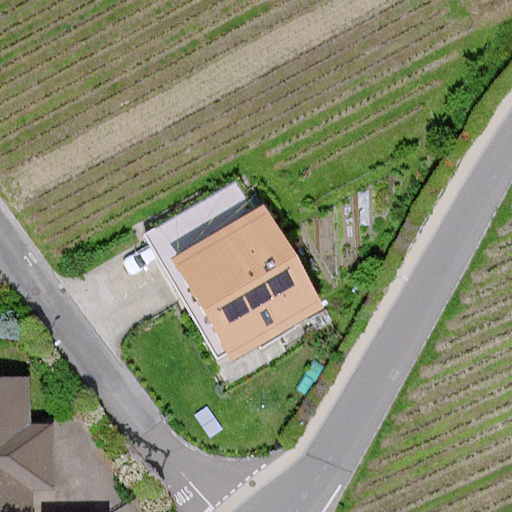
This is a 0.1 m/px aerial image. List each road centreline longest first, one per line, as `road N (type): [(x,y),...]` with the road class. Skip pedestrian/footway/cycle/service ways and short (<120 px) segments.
road 1 (unclassified): [(511,142),(319,464),(281,511)]
road 2 (residential): [(0,232),(114,391),(218,511)]
